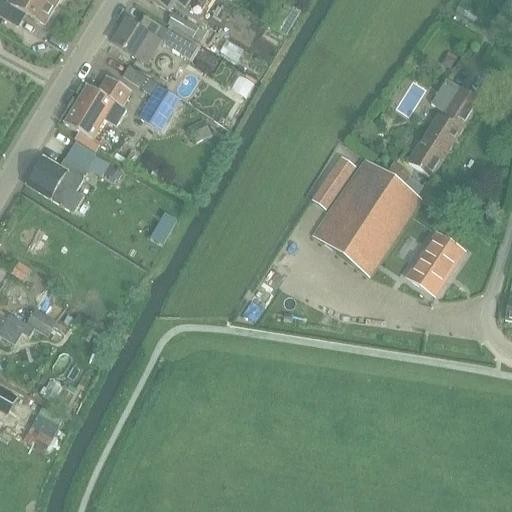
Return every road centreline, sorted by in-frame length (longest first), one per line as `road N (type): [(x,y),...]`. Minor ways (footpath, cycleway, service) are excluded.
road 1 (tertiary): [(0,191),(117,0)]
road 2 (unclassified): [(511,354),(494,337),(493,304),(511,235)]
